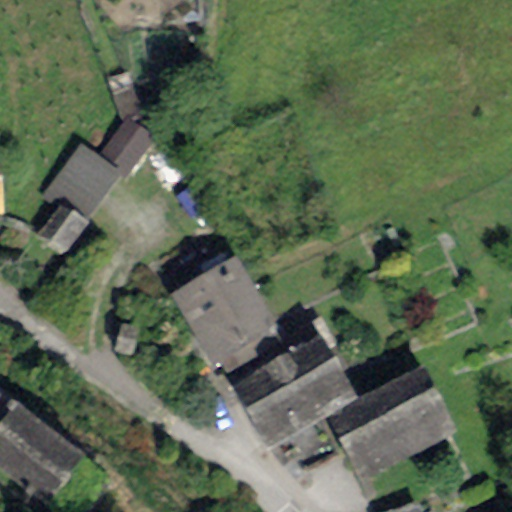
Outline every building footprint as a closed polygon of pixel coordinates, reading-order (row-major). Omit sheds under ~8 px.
[(97,167),(79,154),(48,199),(85,223),(115,179),(124,184),(152,144),(125,126),(97,167)] [(82,231),(60,216),(42,241),(64,257),(82,231)] [(275,331),(234,258),(168,294),(209,367),(275,331)] [(319,336),(229,387),(265,451),(327,416),(355,400),(319,336)] [(355,400),(327,416),(360,482),(456,433),(424,366),(355,400)] [(0,422),(16,402),(0,389),(0,422)] [(86,456),(16,402),(0,422),(0,470),(46,507),(86,456)] [(420,511),(418,503),(387,511),(420,511)]
